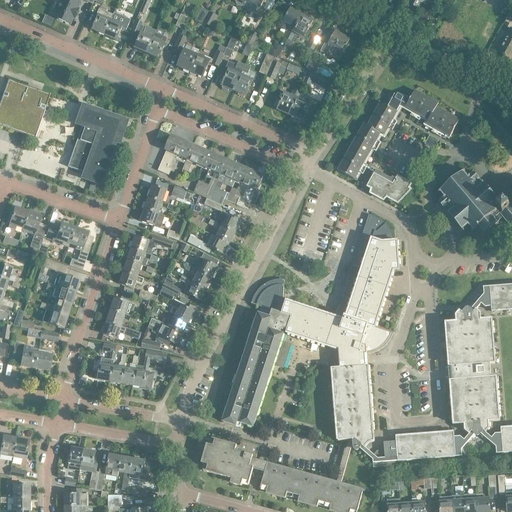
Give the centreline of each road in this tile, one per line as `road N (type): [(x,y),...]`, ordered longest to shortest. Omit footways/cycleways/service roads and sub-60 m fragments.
road 1 (residential): [(429,292),(438,411),(431,421),(405,422),(394,414),(389,358),(415,292)]
road 2 (residential): [(178,417),(307,172)]
road 3 (residential): [(63,398),(117,221)]
road 4 (residential): [(162,90),(0,18)]
road 5 (residential): [(315,156),(162,90)]
road 6 (residential): [(155,110),(307,172)]
road 7 (residential): [(315,156),(394,32)]
road 8 (residential): [(410,254),(397,220),(307,172)]
